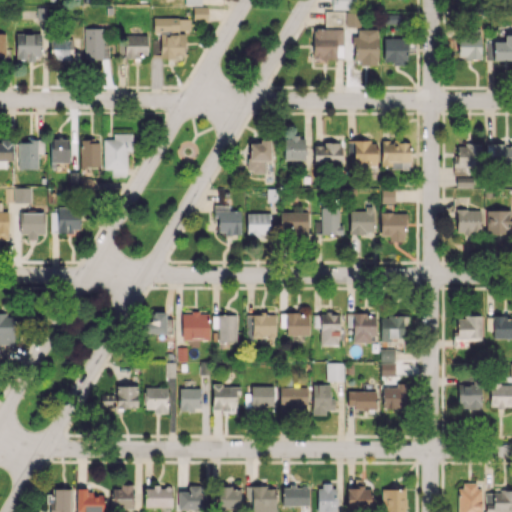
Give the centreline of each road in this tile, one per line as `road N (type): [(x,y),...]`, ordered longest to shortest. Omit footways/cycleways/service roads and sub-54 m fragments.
road 1 (residential): [(7,511),(304,0)]
road 2 (residential): [(511,101),(0,99)]
road 3 (residential): [(511,276),(0,275)]
road 4 (residential): [(431,0),(430,511)]
road 5 (residential): [(511,449),(0,449)]
road 6 (residential): [(246,0),(0,421)]
